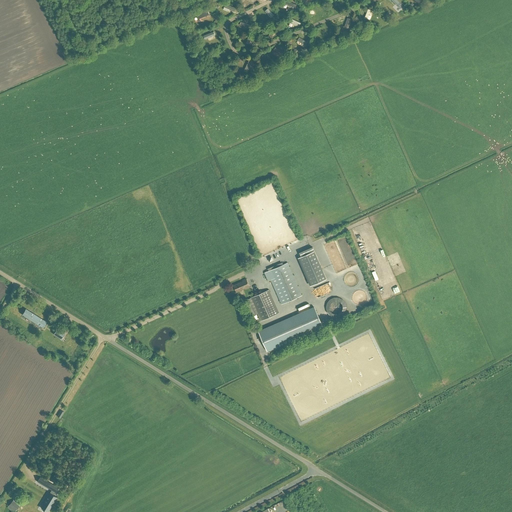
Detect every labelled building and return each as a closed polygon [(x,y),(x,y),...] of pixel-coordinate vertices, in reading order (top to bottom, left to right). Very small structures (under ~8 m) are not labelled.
[(255,12),(253,17),(263,20),(264,14),(255,12)] [(314,29),(312,33),(321,38),(323,34),(314,29)] [(293,47),(293,45),(296,47),(299,44),(291,39),(288,44),(293,47)] [(314,251),(299,257),(311,285),(326,279),(314,251)] [(382,262),(385,268),(393,264),(390,258),(382,262)] [(327,260),(323,261),(328,273),(336,270),(333,260),(327,262),(327,260)] [(288,263),(264,273),(268,281),(271,280),(281,304),(302,295),(288,263)] [(243,281),(233,285),(237,292),(246,288),(246,289),(250,287),(246,278),(242,280),(243,281)] [(269,290),(251,298),(261,321),(279,313),(269,290)] [(316,304),(321,314),(322,313),(326,320),(339,314),(332,299),(330,300),(328,298),(316,304)] [(259,331),(267,351),(323,327),(314,307),(259,331)] [(43,328),(47,322),(26,308),(22,314),(43,328)] [(61,339),(65,333),(59,329),(55,335),(61,339)] [(58,487),(50,482),(46,487),(52,491),(50,493),(49,492),(41,505),(49,510),(57,497),(53,495),(54,492),(55,493),(58,487)] [(33,504),(37,500),(24,488),(20,492),(27,498),(23,502),(27,506),(30,502),(33,504)] [(8,505),(15,511),(19,506),(13,500),(8,505)]
